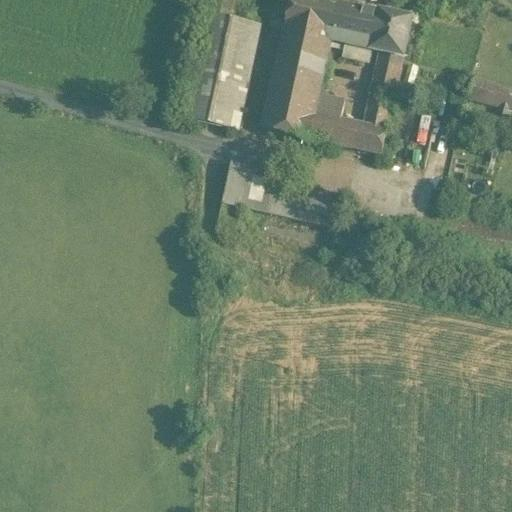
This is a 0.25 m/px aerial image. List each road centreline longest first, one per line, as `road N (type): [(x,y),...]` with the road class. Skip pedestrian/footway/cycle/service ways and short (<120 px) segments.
road 1 (track): [(0,90),(401,183)]
road 2 (track): [(206,140),(215,170),(210,240),(339,272)]
